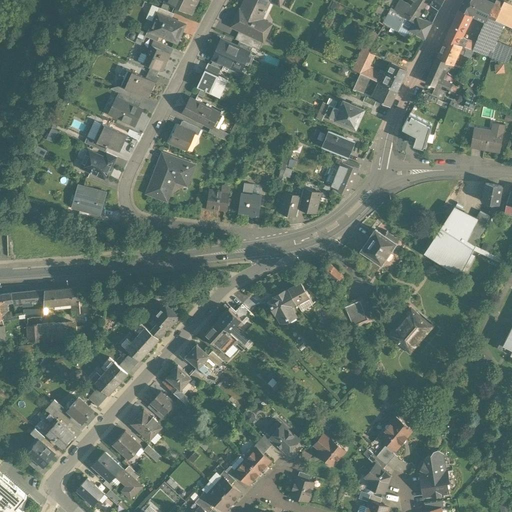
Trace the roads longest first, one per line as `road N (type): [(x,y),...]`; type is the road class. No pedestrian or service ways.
road 1 (residential): [(260,250),(255,236),(139,220),(122,200),(220,0)]
road 2 (residential): [(54,494),(55,479),(173,346),(221,296),(276,263),(282,248)]
road 3 (residential): [(0,276),(260,250)]
road 4 (residential): [(379,174),(386,135),(455,0)]
road 5 (residential): [(379,174),(511,174)]
road 6 (residential): [(282,248),(343,220),(379,174)]
